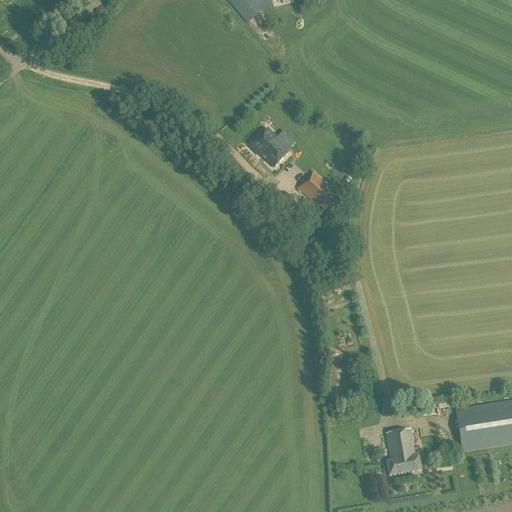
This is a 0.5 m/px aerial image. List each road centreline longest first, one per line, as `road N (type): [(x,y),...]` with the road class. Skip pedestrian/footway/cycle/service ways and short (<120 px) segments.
road 1 (track): [(390,414),(353,262),(310,218),(212,131),(169,107),(45,74),(0,47)]
road 2 (unclassified): [(0,81),(101,0)]
